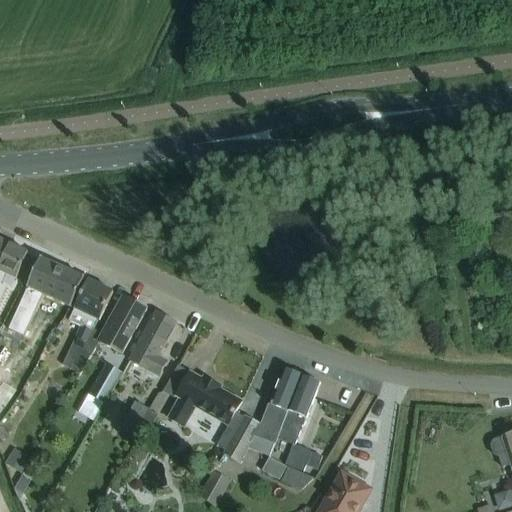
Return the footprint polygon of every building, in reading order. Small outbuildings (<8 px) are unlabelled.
[(0,266),(10,245),(0,240),(0,266)] [(0,302),(7,288),(0,285),(6,274),(25,283),(35,263),(26,259),(28,253),(10,245),(0,266),(0,302)] [(43,260),(12,323),(27,330),(44,292),(73,306),(77,298),(86,280),(50,263),(43,260)] [(64,364),(80,374),(103,334),(94,330),(98,321),(100,322),(105,311),(113,293),(89,281),(80,299),(69,322),(81,327),(64,364)] [(123,298),(114,316),(100,343),(123,355),(137,327),(146,310),(123,298)] [(157,313),(147,331),(130,361),(159,377),(167,363),(158,358),(176,324),(157,313)] [(41,319),(21,351),(37,361),(57,328),(41,319)] [(122,374),(107,365),(89,396),(103,404),(122,374)] [(278,440),(302,376),(285,369),(277,388),(271,405),(268,404),(260,424),(246,416),(245,418),(226,451),(223,455),(240,464),(249,449),(270,458),(277,439),(278,440)] [(218,446),(226,451),(245,418),(237,413),(244,400),(212,384),(213,382),(193,372),(192,374),(188,372),(174,399),(180,402),(176,410),(171,421),(186,428),(191,417),(195,410),(229,427),(218,446)] [(278,440),(295,446),(305,419),(307,419),(320,384),(302,377),(302,376),(278,440)] [(1,384),(7,403),(22,399),(17,380),(1,384)] [(135,402),(119,430),(133,438),(149,411),(135,402)] [(149,411),(133,438),(143,444),(159,416),(149,411)] [(502,468),(511,465),(511,469),(511,434),(493,440),(490,446),(493,455),(499,458),(502,468)] [(311,452),(295,446),(287,466),(304,472),(311,452)] [(16,450),(7,466),(22,474),(31,459),(16,450)] [(281,482),(301,491),(312,480),(288,468),(281,482)] [(214,473),(199,498),(215,508),(230,482),(214,473)] [(343,475),(320,511),(358,511),(370,491),(343,475)] [(21,476),(14,489),(18,500),(29,481),(21,476)] [(511,503),(509,493),(493,498),(496,511),(497,511),(511,507),(511,503)]
